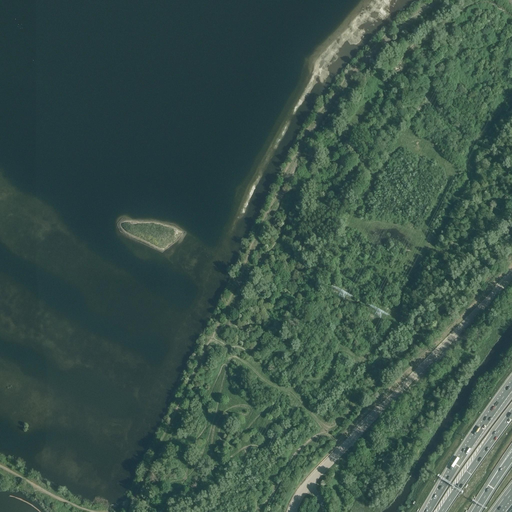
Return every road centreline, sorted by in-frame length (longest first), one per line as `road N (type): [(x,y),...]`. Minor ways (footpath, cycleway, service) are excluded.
road 1 (track): [(159,245),(212,274),(316,71),(385,0)]
road 2 (motorway): [(511,385),(427,511)]
road 3 (motorway): [(511,414),(441,511)]
